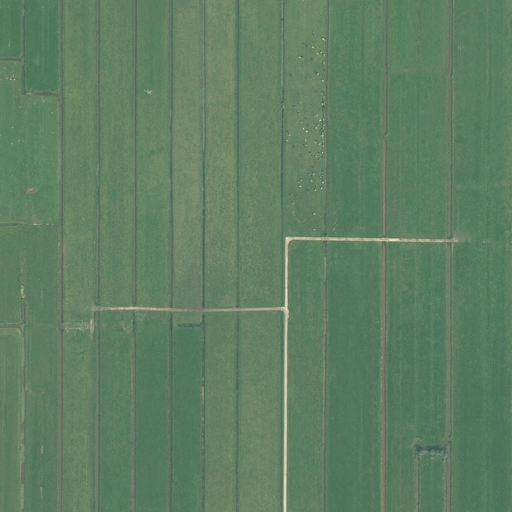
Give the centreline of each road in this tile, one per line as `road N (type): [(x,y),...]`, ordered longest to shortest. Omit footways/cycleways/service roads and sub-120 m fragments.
road 1 (track): [(285,511),(287,239),(453,241)]
road 2 (track): [(286,309),(102,309)]
